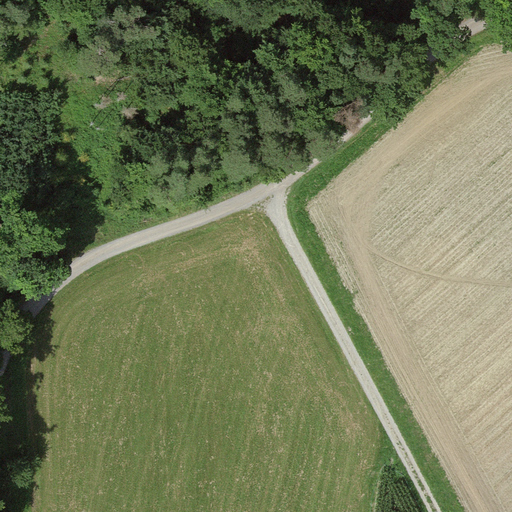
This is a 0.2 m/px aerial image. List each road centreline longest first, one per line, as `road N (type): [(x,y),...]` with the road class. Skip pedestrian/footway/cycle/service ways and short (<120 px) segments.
road 1 (track): [(0,389),(29,304),(83,259),(265,195),(433,47),(511,14)]
road 2 (track): [(431,511),(265,195)]
